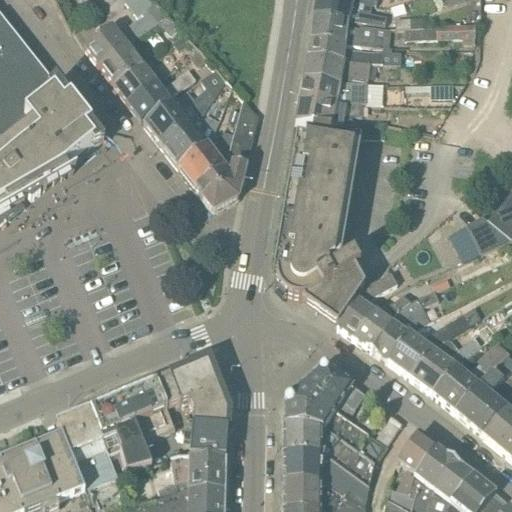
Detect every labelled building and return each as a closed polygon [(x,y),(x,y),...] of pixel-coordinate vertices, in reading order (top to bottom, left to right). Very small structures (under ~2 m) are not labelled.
[(97,71),(133,45),(158,27),(168,19),(156,4),(154,6),(149,0),(143,0),(128,12),(136,22),(141,18),(143,20),(118,39),(112,31),(83,54),(97,71)] [(118,0),(128,12),(143,0),(118,0)] [(312,27),(348,30),(348,27),(385,31),(386,22),(370,19),(372,11),(375,11),(376,9),(324,0),(317,0),(312,21),(312,27)] [(324,0),(376,9),(378,0),(324,0)] [(175,46),(184,38),(168,19),(158,27),(169,40),(169,39),(175,46)] [(0,22),(0,229),(1,231),(6,228),(4,226),(13,219),(21,212),(17,207),(18,205),(20,207),(24,205),(22,202),(26,199),(30,205),(40,197),(38,194),(40,193),(41,195),(72,177),(72,176),(69,177),(65,172),(98,145),(0,22)] [(404,34),(423,34),(423,22),(395,23),(395,34),(404,34)] [(309,47),(345,51),(345,50),(374,53),(388,53),(390,34),(384,34),(359,31),(358,33),(348,31),(348,30),(312,27),(309,47)] [(436,33),(423,34),(404,34),(404,35),(404,46),(436,45),(436,47),(462,46),(462,50),(475,50),(474,30),(436,32),(436,33)] [(183,40),(175,46),(172,48),(178,55),(189,46),(183,40)] [(133,45),(97,71),(114,93),(144,70),(143,69),(141,71),(139,68),(146,62),(133,45)] [(306,64),(376,71),(376,69),(394,70),(394,57),(382,56),(382,57),(369,57),(350,55),(350,56),(345,55),(345,51),(309,47),(306,64)] [(151,64),(144,70),(114,93),(128,111),(157,88),(156,88),(164,81),(151,64)] [(302,86),(336,90),(340,90),(366,91),(368,83),(374,84),(376,71),(306,64),(302,86)] [(157,88),(128,111),(141,128),(195,85),(188,75),(162,95),(157,88)] [(143,131),(161,154),(192,129),(201,122),(224,86),(215,75),(200,86),(205,94),(193,104),(187,97),(174,107),(174,106),(143,131)] [(333,111),(362,111),(362,109),(336,109),(340,90),(336,90),(302,86),(298,108),(333,111)] [(430,97),(430,89),(405,89),(405,97),(430,97)] [(453,89),(430,89),(430,105),(453,105),(453,89)] [(178,176),(196,198),(227,174),(242,106),(233,140),(223,137),(224,135),(217,131),(208,152),(178,176)] [(227,174),(196,198),(211,217),(213,218),(214,218),(237,206),(237,205),(246,171),(258,125),(258,124),(242,106),(227,174)] [(330,132),(353,133),(353,122),(362,122),(362,111),(333,111),(298,108),(294,129),(312,130),(330,132)] [(236,128),(239,117),(230,114),(227,125),(236,128)] [(161,154),(178,176),(208,152),(217,131),(219,127),(210,121),(200,139),(192,129),(161,154)] [(357,305),(364,294),(358,284),(353,277),(359,273),(352,261),(339,269),(359,152),(328,147),(330,132),(312,130),(310,144),(299,142),(276,278),(275,281),(276,284),(276,286),(277,289),(277,291),(279,294),(280,296),(282,298),(283,299),(285,300),(287,302),(289,303),(290,303),(294,305),(296,305),(299,305),(300,305),(302,305),(303,307),(302,307),(301,308),(325,326),(336,334),(357,305)] [(487,223),(508,243),(511,238),(511,209),(505,203),(487,223)] [(511,245),(481,222),(465,231),(480,259),(511,245)] [(336,334),(354,346),(375,315),(374,315),(367,311),(369,307),(375,301),(397,291),(390,280),(377,289),(364,294),(357,305),(336,334)] [(354,346),(371,358),(400,316),(436,300),(434,296),(417,304),(409,294),(401,300),(401,301),(389,310),(383,321),(375,315),(354,346)] [(371,358),(386,368),(409,338),(408,337),(429,327),(422,313),(438,305),(436,300),(400,316),(371,358)] [(46,324),(42,314),(23,322),(27,331),(46,324)] [(463,320),(437,336),(443,347),(448,344),(449,345),(460,337),(471,331),(463,320)] [(386,368),(408,384),(433,354),(409,338),(386,368)] [(433,354),(408,384),(431,401),(455,371),(456,371),(456,372),(481,353),(474,343),(458,355),(449,345),(448,344),(443,347),(433,354)] [(431,401),(454,419),(479,390),(509,362),(508,361),(509,361),(497,348),(476,367),(479,369),(467,380),(456,372),(455,371),(431,401)] [(481,442),(506,412),(503,409),(489,397),(511,374),(511,365),(509,362),(479,390),(454,419),(481,442)] [(179,409),(188,405),(218,393),(208,366),(168,382),(179,409)] [(346,427),(347,426),(364,402),(327,377),(318,377),(299,394),(335,419),(346,427)] [(109,461),(119,457),(142,448),(175,436),(155,388),(90,414),(109,461)] [(193,418),(192,432),(227,434),(228,417),(218,393),(188,405),(193,418)] [(385,454),(374,446),(346,427),(335,419),(299,394),(288,404),(283,412),(283,431),(323,437),(375,471),(375,470),(376,471),(388,453),(386,453),(386,452),(385,454)] [(511,398),(503,409),(506,412),(481,442),(498,456),(511,441),(510,439),(511,436),(511,398)] [(108,461),(109,461),(90,414),(55,428),(61,443),(78,484),(84,498),(117,484),(108,461)] [(386,453),(391,446),(402,430),(391,422),(379,438),(374,446),(385,454),(386,452),(386,453)] [(368,494),(375,471),(323,437),(283,431),(283,461),(320,461),(368,494)] [(225,465),(227,434),(192,432),(191,432),(190,463),(225,465)] [(511,436),(510,439),(511,441),(498,456),(511,466),(511,436)] [(386,506),(397,511),(410,511),(415,493),(410,490),(436,453),(417,440),(397,469),(406,475),(395,496),(389,493),(386,506)] [(84,498),(78,484),(61,443),(0,468),(0,511),(42,511),(54,506),(56,510),(84,498)] [(142,448),(119,457),(126,479),(151,471),(142,448)] [(427,511),(433,495),(454,468),(436,453),(410,490),(415,493),(410,511),(427,511)] [(283,461),(282,489),(321,489),(321,481),(330,481),(366,506),(368,494),(320,461),(283,461)] [(189,495),(224,496),(225,465),(190,463),(187,463),(177,463),(169,465),(173,489),(157,495),(161,505),(189,495)] [(448,511),(450,508),(472,481),(454,468),(433,495),(427,511),(448,511)] [(508,511),(509,511),(494,499),(472,481),(450,508),(448,511),(508,511)] [(358,511),(321,489),(282,489),(282,511),(358,511)] [(223,511),(224,496),(189,495),(161,505),(140,511),(223,511)]
